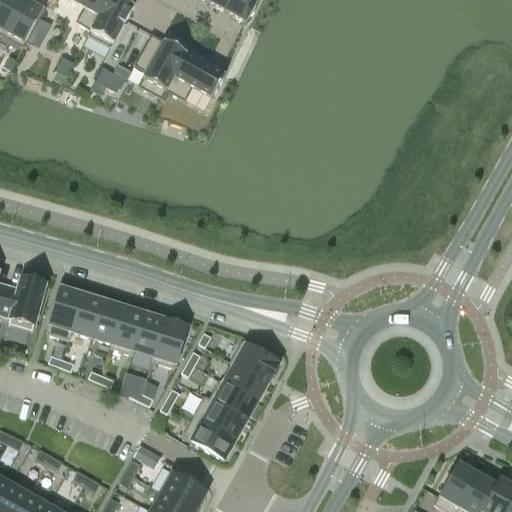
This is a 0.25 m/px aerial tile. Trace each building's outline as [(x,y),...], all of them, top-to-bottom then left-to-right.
[(0,39),(1,40),(22,2),(18,0),(6,0),(0,11),(0,39)] [(61,0),(82,12),(75,26),(89,34),(108,0),(61,0)] [(108,0),(89,34),(87,38),(110,51),(122,29),(123,29),(125,24),(130,17),(129,16),(133,9),(116,0),(108,0)] [(207,0),(205,5),(223,15),(231,0),(207,0)] [(231,0),(223,15),(244,27),(259,0),(231,0)] [(22,2),(1,40),(22,52),(43,14),(22,2)] [(150,38),(133,69),(145,77),(137,91),(160,103),(165,95),(186,58),(163,45),(150,38)] [(186,58),(165,95),(184,106),(192,91),(211,102),(224,79),(186,58)] [(8,60),(2,71),(10,75),(15,64),(8,60)] [(62,61),(54,75),(65,81),(72,66),(62,61)] [(102,71),(94,85),(105,91),(113,77),(102,71)] [(113,77),(105,91),(115,97),(123,82),(113,77)] [(0,310),(0,318),(9,321),(8,328),(31,335),(33,328),(44,288),(20,282),(17,293),(6,290),(0,310)] [(82,299),(59,291),(45,337),(68,345),(72,336),(71,336),(82,299)] [(102,305),(82,299),(71,336),(72,336),(91,342),(102,305)] [(91,342),(111,348),(123,311),(102,305),(91,342)] [(111,348),(109,352),(132,359),(133,355),(144,318),(123,311),(111,348)] [(144,318),(133,355),(152,361),(153,361),(164,324),(144,318)] [(164,324),(153,361),(152,361),(151,365),(174,373),(187,331),(164,324)] [(204,352),(210,341),(203,337),(197,348),(204,352)] [(267,388),(279,367),(275,365),(279,359),(266,352),(263,358),(241,345),(229,367),(233,369),(267,388)] [(186,367),(194,371),(200,360),(192,356),(186,367)] [(59,372),(62,364),(50,360),(48,368),(59,372)] [(70,376),(73,368),(62,364),(59,372),(70,376)] [(181,377),(188,381),(194,371),(186,367),(181,377)] [(256,406),(267,388),(233,369),(223,386),(223,387),(256,406)] [(99,388),(102,380),(91,375),(88,383),(99,388)] [(110,392),(113,385),(102,380),(99,388),(110,392)] [(256,406),(223,387),(223,386),(219,384),(208,403),(246,425),(256,406)] [(138,406),(141,398),(131,393),(127,400),(138,406)] [(165,404),(172,408),(178,398),(171,394),(165,404)] [(149,411),(152,404),(141,398),(138,406),(149,411)] [(246,425),(208,403),(204,400),(193,420),(234,444),(246,425)] [(159,414),(166,418),(172,408),(165,404),(159,414)] [(193,420),(181,441),(223,464),(234,444),(193,420)] [(0,445),(7,449),(11,440),(0,434),(0,445)] [(19,454),(23,445),(11,440),(7,449),(19,454)] [(143,466),(149,457),(139,452),(134,461),(143,466)] [(46,469),(51,460),(39,454),(34,462),(46,469)] [(57,475),(62,466),(51,460),(46,469),(57,475)] [(124,476),(133,481),(139,470),(131,465),(124,476)] [(457,511),(476,477),(457,466),(432,509),(438,511),(457,511)] [(161,496),(162,496),(190,511),(195,511),(205,496),(172,477),(171,479),(161,473),(151,490),(161,496)] [(83,490),(88,481),(77,475),(72,484),(83,490)] [(127,492),(133,481),(124,476),(118,487),(127,492)] [(457,511),(481,511),(495,488),(476,477),(457,511)] [(94,497),(99,488),(88,481),(83,490),(94,497)] [(495,488),(481,511),(506,511),(511,502),(511,489),(498,481),(495,488)] [(0,505),(9,489),(0,483),(0,505)] [(20,511),(28,499),(9,489),(0,505),(0,511),(20,511)] [(152,511),(190,511),(162,496),(161,496),(152,511)] [(28,499),(20,511),(45,511),(47,510),(28,499)] [(103,511),(115,511),(118,507),(109,502),(103,511)]
